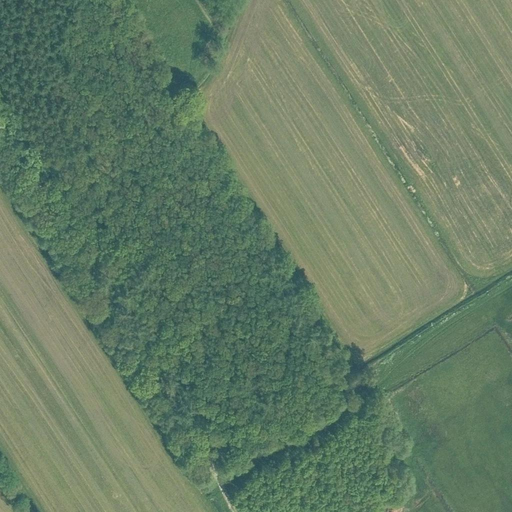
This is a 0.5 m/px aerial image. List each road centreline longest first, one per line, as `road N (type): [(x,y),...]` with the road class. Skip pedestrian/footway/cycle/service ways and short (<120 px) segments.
road 1 (track): [(0,133),(221,479)]
road 2 (track): [(230,511),(212,484),(371,392),(400,344),(511,272)]
road 3 (track): [(22,168),(164,110)]
